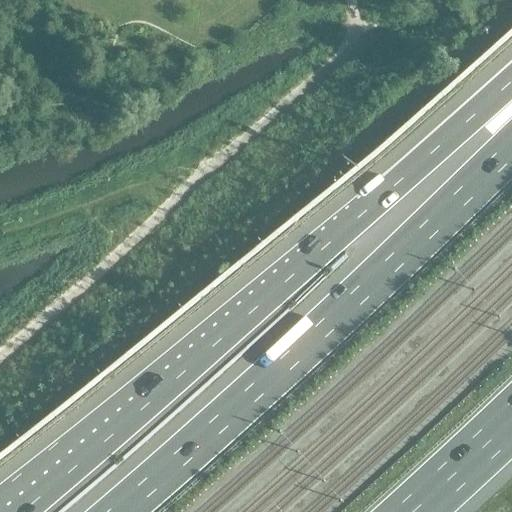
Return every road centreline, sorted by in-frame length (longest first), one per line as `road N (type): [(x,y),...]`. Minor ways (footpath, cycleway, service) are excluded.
road 1 (motorway): [(511,87),(16,511)]
road 2 (motorway): [(511,145),(117,511)]
road 3 (track): [(0,355),(335,62),(355,31)]
road 4 (track): [(0,233),(88,204),(247,133)]
road 5 (motorway): [(411,511),(511,419)]
